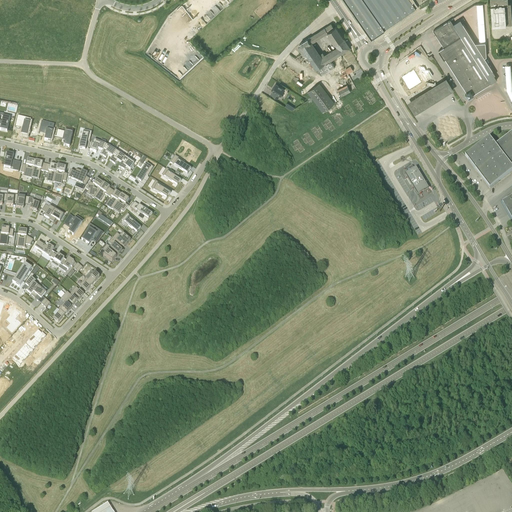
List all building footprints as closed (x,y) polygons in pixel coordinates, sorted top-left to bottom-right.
[(414,0),(344,0),(372,40),(385,31),(384,30),(418,7),(415,2),(414,0)] [(490,0),(492,25),(503,24),(506,24),(511,23),(511,20),(511,3),(508,3),(508,0),(490,0)] [(479,43),(485,42),(483,5),(477,6),(479,43)] [(452,22),(451,20),(433,30),(435,33),(438,38),(441,43),(442,43),(444,47),(439,51),(444,59),(445,59),(467,92),(465,93),(467,96),(470,97),(474,95),(473,94),(486,86),(493,82),(495,81),(494,78),(496,77),(485,60),(487,59),(486,45),(485,42),(479,43),(475,43),(460,19),(453,24),(452,22)] [(311,43),(303,48),(316,69),(317,69),(321,76),(334,67),(330,60),(350,48),(346,42),(336,26),(334,28),(331,24),(320,31),(316,33),(311,36),(314,41),(319,38),(322,35),(325,34),(326,35),(329,33),(338,48),(321,58),(311,43)] [(303,48),(311,43),(314,41),(311,36),(309,37),(300,44),(303,48)] [(409,96),(426,85),(424,82),(429,79),(421,65),(416,69),(421,76),(403,87),(409,96)] [(348,74),(353,70),(350,66),(345,69),(348,74)] [(455,91),(447,78),(438,84),(429,90),(426,85),(409,96),(412,100),(409,102),(416,115),(446,96),(455,91)] [(275,84),(273,88),(271,90),(271,91),(272,91),(270,94),(277,98),(279,95),(280,96),(284,90),(275,84)] [(323,112),(334,104),(318,84),(307,92),(323,112)] [(341,96),(351,91),(349,88),(348,88),(347,86),(338,90),(341,96)] [(372,104),(377,101),(369,90),(365,93),(366,96),(364,98),(367,102),(370,101),(372,104)] [(352,102),(359,113),(364,110),(361,106),(364,105),(361,100),(358,102),(356,99),(352,102)] [(351,118),(356,115),(348,104),(344,107),(346,110),(343,112),(347,116),(349,115),(351,118)] [(0,123),(1,124),(0,129),(0,130),(7,132),(10,118),(9,118),(3,117),(2,122),(0,121),(0,119),(1,116),(1,114),(0,113),(0,123)] [(331,116),(339,127),(343,124),(341,120),(343,119),(340,114),(338,116),(336,113),(331,116)] [(17,118),(14,131),(21,133),(20,140),(26,141),(31,121),(17,118)] [(331,132),(335,129),(328,118),(323,121),(325,124),(323,126),(326,130),(328,129),(331,132)] [(43,146),(49,147),(54,127),(41,123),(38,137),(45,139),(43,146)] [(311,130),(318,141),(323,138),(320,134),(323,133),(320,128),(317,130),(315,127),(311,130)] [(79,149),(79,150),(85,151),(87,142),(89,143),(92,133),(83,131),(79,149)] [(310,146),(315,143),(307,132),(303,135),(305,138),(302,140),(305,144),(308,143),(310,146)] [(478,173),(502,154),(489,138),(465,156),(478,173)] [(300,153),(305,150),(297,139),(293,142),(295,145),(292,147),(295,151),(298,150),(300,153)] [(92,145),(90,151),(96,154),(98,150),(102,151),(102,152),(106,146),(106,145),(94,141),(92,145)] [(102,151),(100,155),(106,159),(108,155),(112,157),(116,152),(116,151),(106,146),(102,152),(102,151)] [(195,163),(199,157),(189,151),(186,156),(184,154),(181,158),(190,164),(192,161),(195,163)] [(112,157),(110,161),(115,165),(117,161),(121,164),(125,158),(116,152),(112,157)] [(7,154),(3,168),(10,169),(10,167),(14,168),(14,169),(19,170),(21,163),(20,163),(20,164),(16,163),(16,162),(15,162),(15,163),(12,162),(13,155),(7,154)] [(511,167),(502,154),(478,173),(490,189),(511,172),(511,167)] [(175,156),(170,163),(187,174),(191,170),(183,165),(185,163),(175,156)] [(121,164),(119,167),(124,171),(126,167),(130,170),(134,164),(125,158),(121,164)] [(22,165),(21,173),(24,173),(28,174),(27,178),(32,179),(32,178),(36,161),(35,161),(27,159),(26,166),(22,165)] [(36,161),(32,178),(36,179),(37,176),(40,176),(41,171),(44,172),(46,165),(42,164),(43,163),(35,161),(36,161)] [(136,179),(141,183),(146,175),(148,176),(153,168),(146,163),(136,179)] [(46,165),(44,172),(48,173),(47,178),(50,179),(49,182),(53,183),(57,166),(50,165),(50,166),(46,165)] [(57,166),(53,183),(58,184),(59,180),(62,181),(66,182),(67,174),(64,174),(66,167),(57,165),(57,166)] [(412,186),(411,186),(412,189),(413,189),(414,188),(418,195),(422,192),(429,188),(426,185),(416,168),(405,174),(406,176),(405,176),(405,177),(406,178),(406,179),(407,179),(406,178),(407,178),(412,185),(412,186)] [(166,169),(162,176),(177,186),(181,181),(173,176),(175,174),(166,169)] [(70,173),(68,180),(77,184),(77,183),(81,172),(76,170),(75,173),(70,172),(70,173)] [(81,172),(77,183),(85,186),(89,180),(85,178),(86,177),(87,174),(82,171),(81,172)] [(90,183),(86,189),(88,191),(92,193),(90,196),(94,199),(94,198),(103,184),(96,179),(93,184),(90,183)] [(156,181),(151,188),(166,198),(170,194),(163,189),(164,187),(156,181)] [(103,184),(94,198),(98,201),(100,198),(102,199),(105,194),(108,196),(112,190),(109,188),(110,188),(103,183),(103,184)] [(110,198),(107,203),(110,204),(108,207),(112,210),(112,209),(121,195),(115,191),(114,192),(112,190),(108,196),(110,198)] [(6,203),(6,206),(10,206),(10,205),(13,206),(14,203),(17,203),(18,196),(18,195),(7,194),(7,195),(6,203)] [(121,195),(112,209),(116,212),(118,209),(121,211),(123,213),(128,206),(125,204),(129,199),(121,194),(121,195)] [(17,203),(16,208),(21,208),(21,207),(24,208),(24,205),(27,205),(29,198),(18,196),(17,203)] [(511,219),(511,197),(503,203),(511,219)] [(29,198),(27,205),(31,206),(30,209),(32,210),(32,211),(37,213),(37,212),(40,202),(29,198)] [(134,203),(130,208),(136,213),(137,212),(148,219),(152,215),(152,214),(137,205),(135,203),(134,203)] [(45,205),(42,211),(45,212),(46,213),(44,217),(49,220),(55,210),(56,208),(51,205),(49,207),(45,205)] [(55,210),(49,220),(54,223),(56,220),(59,222),(60,221),(63,215),(55,210)] [(127,214),(122,220),(136,232),(137,233),(141,228),(134,223),(135,221),(127,214)] [(70,215),(64,223),(71,228),(68,233),(73,236),(82,223),(70,215)] [(0,234),(0,236),(0,244),(4,245),(4,242),(8,242),(8,237),(13,237),(13,230),(9,230),(9,229),(2,228),(1,234),(0,234)] [(18,235),(16,247),(21,248),(21,244),(25,245),(30,245),(33,240),(26,236),(27,231),(18,230),(18,235)] [(88,230),(81,241),(86,245),(90,240),(95,244),(101,235),(95,232),(93,234),(88,230)] [(113,238),(122,246),(124,248),(126,245),(130,240),(122,233),(120,236),(117,233),(113,238)] [(113,238),(109,243),(112,246),(110,248),(115,253),(118,255),(122,250),(120,248),(122,246),(113,238)] [(44,246),(38,243),(34,248),(38,250),(37,252),(41,254),(41,253),(43,254),(49,245),(46,243),(44,246)] [(52,252),(54,249),(49,245),(43,254),(51,259),(54,253),(52,252)] [(106,245),(102,250),(106,253),(103,256),(112,262),(116,257),(113,255),(115,253),(110,248),(107,245),(106,245)] [(51,259),(49,261),(52,262),(51,264),(57,268),(58,267),(58,268),(60,265),(64,260),(57,255),(54,253),(51,259)] [(60,265),(58,268),(65,273),(67,270),(68,270),(71,266),(72,267),(75,263),(68,258),(66,261),(64,260),(60,265)] [(13,281),(12,282),(19,287),(32,268),(24,264),(17,275),(16,276),(15,278),(13,281)] [(95,273),(88,280),(88,281),(93,285),(99,278),(97,276),(95,273)] [(88,281),(88,280),(86,278),(80,286),(86,291),(86,292),(88,290),(93,285),(88,281)] [(30,280),(26,285),(30,288),(29,288),(26,291),(31,295),(38,287),(40,285),(35,281),(33,283),(30,280)] [(35,299),(37,296),(41,299),(41,298),(46,293),(38,287),(31,295),(35,299)] [(70,295),(77,302),(81,297),(83,295),(81,293),(76,288),(70,295)] [(67,292),(60,299),(63,302),(65,303),(69,306),(71,308),(73,306),(77,302),(70,295),(67,292)] [(69,306),(65,303),(58,310),(60,312),(60,311),(65,315),(70,310),(71,308),(69,306)] [(15,318),(20,313),(15,309),(7,319),(11,323),(7,327),(12,332),(21,323),(18,320),(17,320),(15,318)] [(53,319),(56,321),(58,323),(58,322),(65,315),(60,311),(60,312),(53,319)] [(31,336),(36,341),(39,339),(41,341),(46,336),(42,332),(41,333),(38,329),(31,336)] [(36,341),(31,336),(25,343),(25,344),(32,350),(37,345),(35,343),(36,341)] [(32,350),(25,344),(19,350),(24,355),(26,353),(29,355),(33,350),(32,350)] [(24,355),(19,350),(13,357),(16,361),(16,362),(19,365),(25,359),(22,357),(24,355)] [(112,511),(107,503),(92,511),(112,511)]
